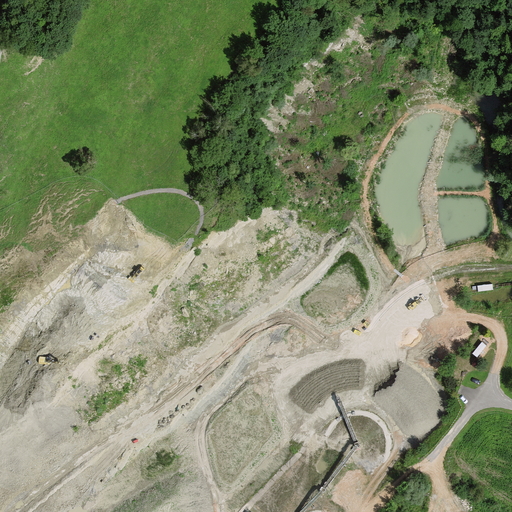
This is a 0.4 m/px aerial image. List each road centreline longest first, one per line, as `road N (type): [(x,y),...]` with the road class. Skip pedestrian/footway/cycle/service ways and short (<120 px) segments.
road 1 (track): [(0,260),(55,225),(153,191),(178,191),(204,210),(198,235),(181,254)]
road 2 (track): [(482,395),(422,378),(326,372)]
road 3 (track): [(482,395),(503,353),(494,332),(442,305),(442,280)]
road 4 (track): [(482,395),(429,465),(453,511)]
